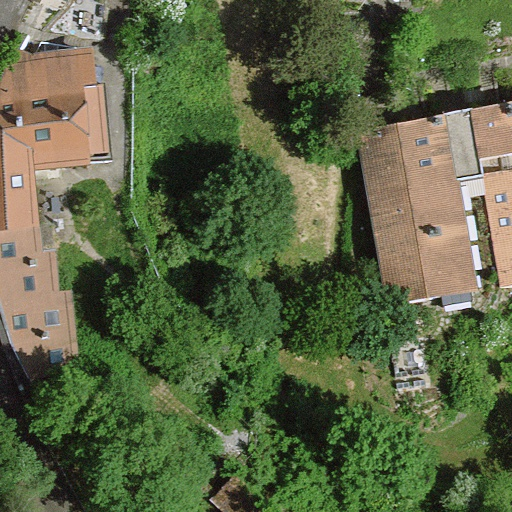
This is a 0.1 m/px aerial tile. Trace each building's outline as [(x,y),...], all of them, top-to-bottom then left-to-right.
[(74,0),(30,0),(25,14),(64,29),(74,0)] [(0,54),(0,135),(29,172),(100,168),(92,49),(0,54)] [(500,288),(511,286),(511,103),(470,112),(500,288)] [(470,112),(436,120),(357,133),(386,309),(477,291),(456,178),(480,174),(470,112)] [(0,135),(0,300),(50,284),(29,172),(0,135)] [(85,388),(72,281),(50,284),(0,300),(0,349),(7,398),(85,388)] [(171,444),(186,428),(149,393),(134,409),(171,444)] [(276,511),(241,473),(270,446),(229,403),(188,442),(224,480),(210,493),(226,511),(276,511)]
